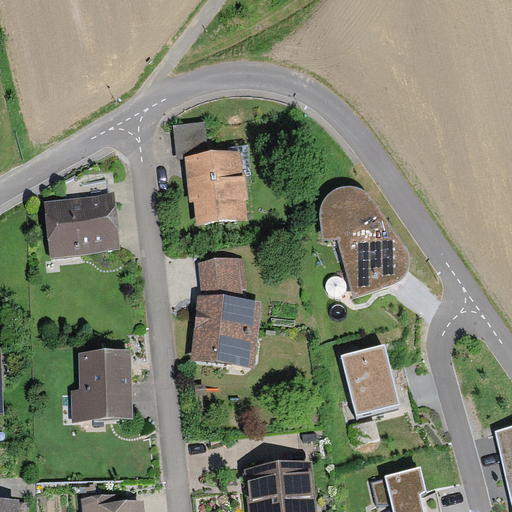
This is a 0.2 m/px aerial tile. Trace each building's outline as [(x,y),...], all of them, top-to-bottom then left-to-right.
[(177,162),(186,162),(209,159),(206,124),(173,127),(177,162)] [(241,156),(209,159),(186,162),(188,186),(190,206),(195,205),(198,230),(249,225),(247,205),(250,205),(247,176),(243,176),(241,156)] [(67,202),(44,204),(49,260),(120,254),(115,199),(108,199),(106,184),(66,187),(67,202)] [(361,196),(346,194),(334,197),(325,206),(321,218),(324,243),(338,240),(355,298),(389,292),(400,288),(408,277),(410,267),(405,253),(371,205),(361,196)] [(200,268),(203,300),(197,300),(191,364),(253,371),(260,306),(249,305),(244,263),(200,268)] [(134,353),(78,355),(81,425),(137,423),(134,353)] [(398,410),(383,353),(344,363),(358,420),(398,410)] [(511,432),(495,437),(511,509),(511,432)] [(318,511),(313,468),(245,476),(248,511),(318,511)] [(426,496),(421,477),(375,487),(379,506),(393,503),(395,511),(420,511),(417,498),(426,496)]
